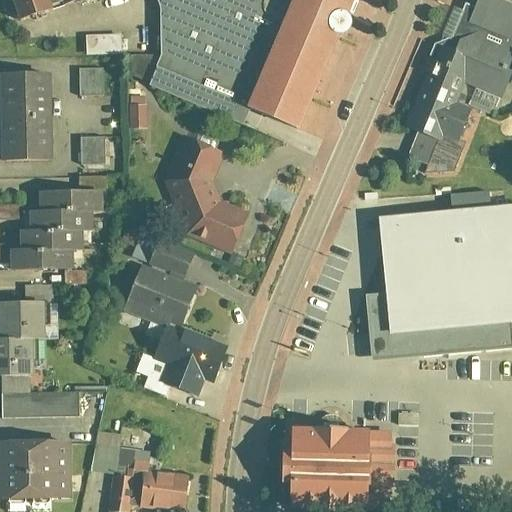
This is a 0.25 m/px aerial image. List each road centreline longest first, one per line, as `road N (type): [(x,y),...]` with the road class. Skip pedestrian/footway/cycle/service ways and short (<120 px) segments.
road 1 (tertiary): [(238,511),(263,368),(410,0)]
road 2 (unknown): [(159,36),(209,123),(338,183)]
